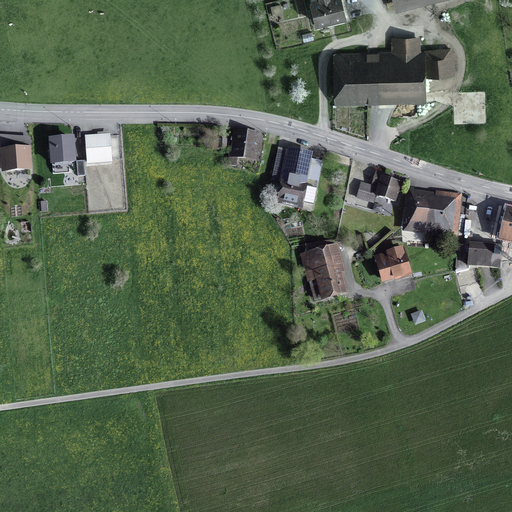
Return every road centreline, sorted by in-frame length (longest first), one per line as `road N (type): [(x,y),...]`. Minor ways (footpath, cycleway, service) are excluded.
road 1 (tertiary): [(511,193),(271,121),(0,109)]
road 2 (track): [(401,345),(0,409)]
road 3 (residential): [(511,290),(401,345)]
